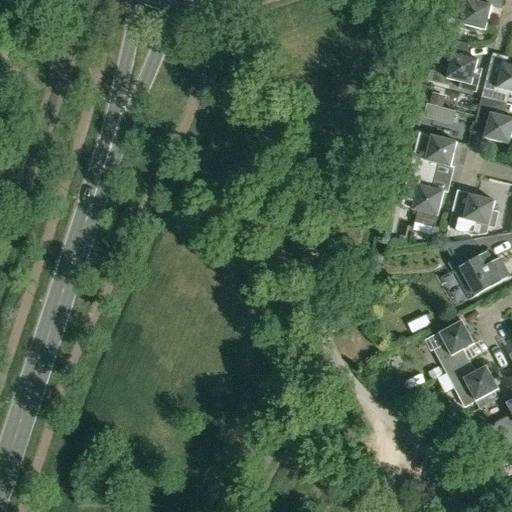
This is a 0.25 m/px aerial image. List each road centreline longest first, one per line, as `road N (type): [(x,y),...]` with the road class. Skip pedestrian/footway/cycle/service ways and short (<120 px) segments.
road 1 (unclassified): [(360,386),(332,359),(315,313),(294,171),(251,58),(218,14),(177,1)]
road 2 (tertiary): [(0,487),(111,148)]
road 3 (track): [(360,386),(511,502)]
road 4 (tertiary): [(111,148),(177,1)]
road 5 (tertiary): [(138,0),(111,148)]
